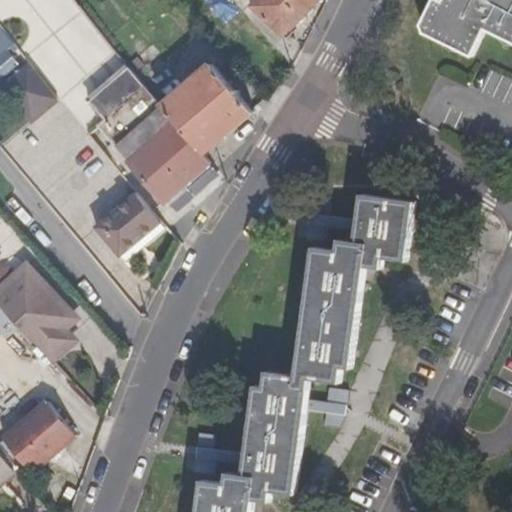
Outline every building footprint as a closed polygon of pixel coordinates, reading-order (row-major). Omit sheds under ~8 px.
[(284,34),(315,0),(258,0),(254,4),(284,34)] [(511,0),(445,0),(444,2),(440,0),(434,0),(422,26),(425,33),(447,44),(449,41),(462,48),(460,50),(472,56),(486,29),(502,37),(503,35),(511,39),(511,0)] [(86,69),(114,49),(81,5),(54,26),(86,69)] [(31,62),(5,84),(25,110),(47,91),(52,95),(55,91),(31,62)] [(165,107),(206,153),(254,112),(213,65),(165,107)] [(100,124),(167,202),(213,161),(206,153),(165,107),(147,86),(132,69),(92,103),(106,118),(100,124)] [(121,255),(163,220),(157,212),(139,191),(98,227),(121,255)] [(416,204),(364,198),(361,224),(360,233),(358,244),(342,242),(341,254),(316,251),(299,379),(267,375),(265,389),(257,388),(248,456),(247,466),(246,476),(230,475),(229,486),(203,482),(199,511),(253,511),(256,497),(272,498),(274,489),(298,492),(310,407),(311,397),(314,376),(329,377),(331,362),(354,365),(367,267),(387,269),(388,259),(408,261),(416,204)] [(330,230),(360,233),(361,224),(332,220),(333,205),(313,203),(308,243),(329,245),(330,230)] [(272,256),(251,244),(216,306),(235,317),(272,256)] [(0,334),(20,317),(0,296),(0,334)] [(330,399),(311,397),(310,407),(329,409),(327,422),(342,423),(348,411),(351,385),(332,383),(330,399)] [(38,412),(67,445),(79,435),(51,402),(38,412)] [(0,449),(18,471),(25,480),(67,445),(38,412),(0,444),(0,449)] [(218,462),(247,466),(248,456),(215,452),(217,438),(201,436),(196,475),(216,477),(218,462)] [(0,485),(18,471),(0,449),(0,485)]
